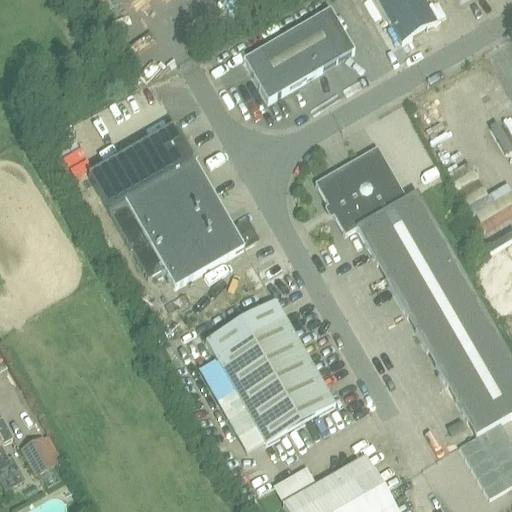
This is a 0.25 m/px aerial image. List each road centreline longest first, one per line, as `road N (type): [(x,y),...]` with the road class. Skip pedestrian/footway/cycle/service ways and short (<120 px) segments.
road 1 (unclassified): [(246,169),(511,17)]
road 2 (unclassified): [(387,414),(246,169)]
